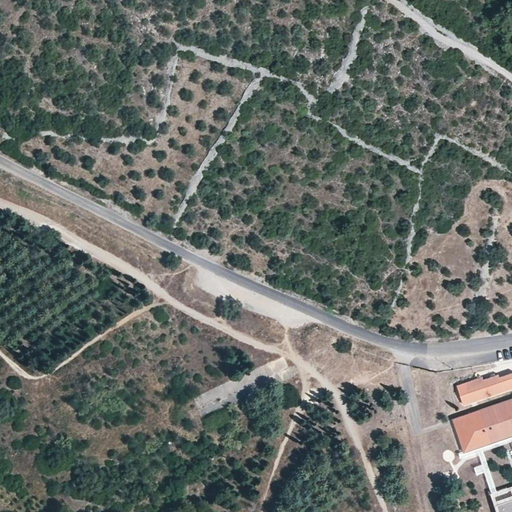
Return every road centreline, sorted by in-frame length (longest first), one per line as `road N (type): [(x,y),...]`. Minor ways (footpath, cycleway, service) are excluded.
road 1 (unclassified): [(0,159),(247,286),(370,337),(442,350)]
road 2 (track): [(370,337),(342,386),(383,511)]
